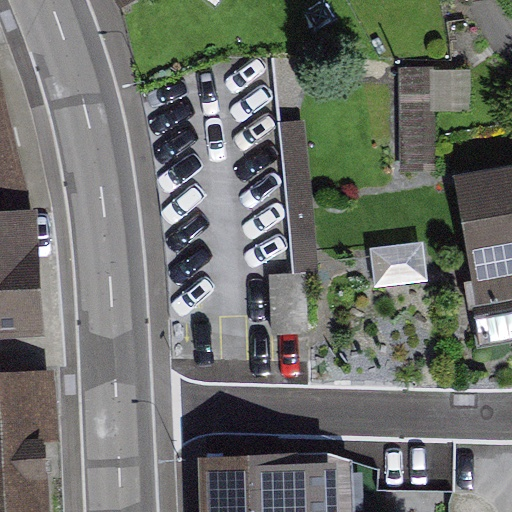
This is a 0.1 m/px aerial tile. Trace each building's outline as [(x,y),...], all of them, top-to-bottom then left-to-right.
[(0,37),(0,330),(60,334),(50,209),(3,36),(1,37),(0,37)] [(470,110),(470,70),(400,70),(400,163),(435,163),(435,110),(470,110)] [(239,118),(159,125),(173,278),(319,265),(303,75),(236,81),(239,118)] [(511,167),(452,178),(471,282),(465,283),(477,350),(511,343),(511,167)] [(421,244),(371,251),(376,289),(427,282),(421,244)] [(0,511),(65,511),(60,371),(0,373),(0,511)] [(346,511),(345,452),(214,456),(215,511),(346,511)]
